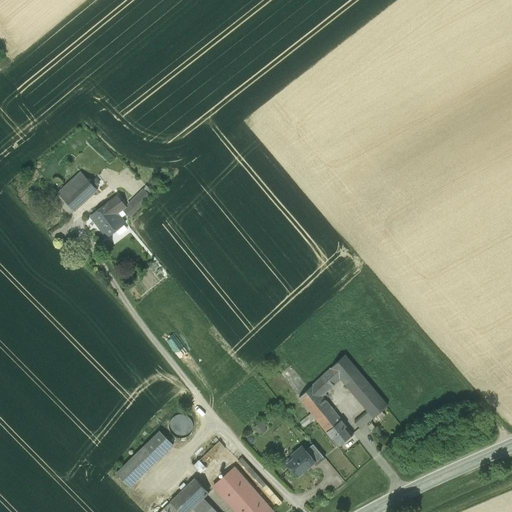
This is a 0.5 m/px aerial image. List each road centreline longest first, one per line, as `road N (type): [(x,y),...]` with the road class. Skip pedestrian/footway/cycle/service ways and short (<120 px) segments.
road 1 (secondary): [(369,511),(511,445)]
road 2 (track): [(429,347),(489,411),(506,447)]
